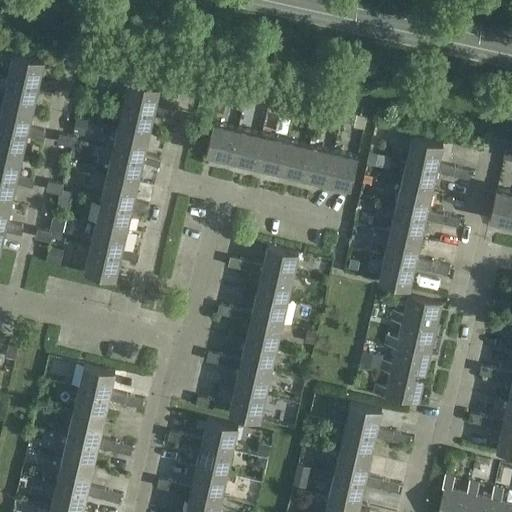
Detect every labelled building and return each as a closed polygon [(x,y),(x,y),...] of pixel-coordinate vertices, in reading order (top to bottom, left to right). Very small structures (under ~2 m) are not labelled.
[(38,81),(39,77),(44,57),(13,50),(7,74),(38,81)] [(38,81),(7,74),(2,98),(32,105),(37,86),(53,90),(56,81),(39,77),(38,81)] [(154,109),(155,104),(159,84),(128,77),(123,101),(154,109)] [(234,93),(236,83),(222,80),(220,90),(234,93)] [(83,96),(85,86),(70,82),(67,92),(83,96)] [(259,99),(261,89),(247,86),(245,95),(259,99)] [(283,104),(285,95),(271,92),(269,101),(283,104)] [(306,110),(308,100),(294,97),(292,106),(306,110)] [(0,122),(27,129),(28,124),(32,105),(2,98),(0,105),(0,122)] [(154,109),(123,101),(117,125),(148,132),(153,113),(169,117),(171,108),(155,104),(154,109)] [(330,115),(332,106),(318,103),(316,112),(330,115)] [(354,121),(356,111),(342,108),(340,117),(354,121)] [(231,156),(238,126),(213,120),(206,150),(231,156)] [(27,129),(0,122),(0,147),(21,153),(26,134),(42,137),(45,128),(28,124),(27,129)] [(143,156),(144,152),(148,132),(117,125),(112,149),(143,156)] [(254,162),(262,131),(238,126),(231,156),(254,162)] [(71,143),(74,134),(58,130),(56,140),(71,143)] [(278,167),(285,137),(262,131),(254,162),(278,167)] [(436,165),(437,161),(442,140),(411,133),(406,158),(436,165)] [(302,173),(309,142),(285,137),(278,167),(302,173)] [(325,179),(333,148),(309,142),(302,173),(325,179)] [(511,157),(511,148),(505,146),(503,155),(511,157)] [(0,172),(16,176),(17,172),(21,153),(0,147),(0,172)] [(333,148),(325,179),(350,184),(357,154),(333,148)] [(143,156),(112,149),(106,172),(137,180),(142,161),(158,164),(160,155),(144,152),(143,156)] [(436,165),(406,158),(400,182),(431,189),(435,169),(452,173),(454,165),(437,161),(436,165)] [(454,165),(452,173),(468,177),(470,168),(454,165)] [(16,176),(0,172),(0,197),(10,200),(15,181),(32,185),(34,176),(17,172),(16,176)] [(132,203),(133,199),(137,180),(106,172),(101,196),(132,203)] [(60,191),(63,181),(47,177),(45,187),(60,191)] [(425,213),(426,208),(431,189),(400,182),(394,205),(425,213)] [(511,221),(511,189),(496,185),(489,216),(511,221)] [(132,203),(101,196),(95,220),(126,227),(131,208),(146,212),(149,203),(133,199),(132,203)] [(0,222),(5,224),(6,219),(10,200),(0,197),(0,222)] [(425,213),(394,205),(389,229),(420,236),(425,216),(441,220),(443,212),(426,208),(425,213)] [(443,212),(441,220),(457,224),(459,216),(443,212)] [(5,224),(0,222),(0,243),(4,228),(21,232),(23,223),(6,219),(5,224)] [(121,251),(122,246),(126,227),(95,220),(90,243),(121,251)] [(49,238),(51,229),(36,225),(34,235),(49,238)] [(414,260),(416,255),(420,236),(389,229),(383,253),(414,260)] [(262,261),(261,266),(292,273),(298,248),(266,241),(262,261)] [(121,251),(90,243),(84,268),(115,276),(120,255),(135,259),(138,250),(122,246),(121,251)] [(49,244),(46,258),(60,261),(63,247),(49,244)] [(414,260),(383,253),(378,278),(409,285),(413,264),(430,268),(432,259),(416,255),(414,260)] [(244,266),(246,258),(230,254),(228,263),(244,266)] [(287,297),(292,273),(261,266),(262,261),(246,258),(244,266),(260,270),(255,290),(287,297)] [(432,259),(430,268),(446,272),(448,263),(432,259)] [(251,309),(250,313),(281,321),(287,297),(255,290),(251,309)] [(401,318),(435,325),(441,300),(407,292),(403,310),(392,307),(390,317),(401,319),(401,318)] [(233,314),(235,305),(219,301),(217,310),(233,314)] [(276,344),(281,321),(250,313),(251,309),(235,305),(233,314),(249,318),(244,337),(276,344)] [(507,327),(509,319),(492,315),(490,323),(507,327)] [(429,350),(435,325),(401,318),(401,319),(397,335),(387,332),(384,342),(395,344),(395,342),(429,350)] [(240,356),(239,361),(270,368),(276,344),(244,337),(240,356)] [(424,374),(429,350),(395,342),(395,344),(392,359),(381,357),(379,367),(389,369),(390,366),(424,374)] [(222,361),(224,352),(208,349),(206,358),(222,361)] [(265,392),(270,368),(239,361),(240,356),(224,352),(222,361),(238,365),(233,385),(265,392)] [(109,392),(110,388),(114,367),(83,360),(77,385),(109,392)] [(496,374),(498,366),(481,362),(479,371),(496,374)] [(418,399),(424,374),(390,366),(389,369),(386,384),(375,381),(373,391),(384,394),(384,392),(418,399)] [(511,399),(511,369),(498,366),(496,374),(511,378),(507,398),(511,399)] [(109,392),(77,385),(72,409),(103,416),(108,397),(124,401),(126,391),(110,388),(109,392)] [(259,417),(265,392),(233,385),(228,410),(259,417)] [(126,391),(124,401),(140,404),(142,395),(126,391)] [(212,406),(214,397),(197,393),(195,402),(212,406)] [(376,430),(376,426),(381,405),(350,398),(345,423),(376,430)] [(503,417),(502,422),(511,424),(511,399),(507,398),(503,417)] [(98,439),(99,435),(103,416),(72,409),(66,432),(98,439)] [(484,422),(487,413),(470,409),(468,419),(484,422)] [(511,450),(511,424),(502,422),(503,417),(487,413),(484,422),(501,426),(496,447),(511,450)] [(202,436),(201,440),(232,447),(238,423),(206,415),(202,436)] [(376,430),(345,423),(339,446),(370,454),(374,435),(391,438),(393,430),(376,426),(376,430)] [(183,441),(185,432),(169,429),(167,437),(183,441)] [(393,430),(391,438),(407,442),(409,433),(393,430)] [(98,439),(66,432),(61,456),(92,463),(97,444),(113,448),(115,439),(99,435),(98,439)] [(226,471),(232,447),(201,440),(202,436),(185,432),(183,441),(200,445),(195,464),(226,471)] [(115,439),(113,448),(129,452),(131,443),(115,439)] [(365,477),(366,473),(370,454),(339,446),(334,470),(365,477)] [(87,487),(88,483),(92,463),(61,456),(56,480),(87,487)] [(310,465),(297,462),(293,482),(306,485),(310,465)] [(191,483),(190,488),(221,495),(226,471),(195,464),(191,483)] [(365,477),(334,470),(328,494),(359,501),(364,482),(380,486),(382,477),(366,473),(365,477)] [(463,511),(468,491),(466,490),(451,487),(454,476),(444,473),(441,485),(443,485),(436,511),(463,511)] [(173,488),(175,480),(158,476),(156,485),(173,488)] [(382,477),(380,486),(396,490),(398,481),(382,477)] [(488,511),(492,496),(490,496),(476,492),(479,481),(468,479),(466,490),(468,491),(463,511),(488,511)] [(87,487),(56,480),(50,504),(81,511),(86,492),(102,495),(104,487),(88,483),(87,487)] [(188,511),(216,511),(221,495),(190,488),(191,483),(175,480),(173,488),(189,492),(185,511),(188,511)] [(492,496),(488,511),(511,511),(511,500),(500,498),(503,487),(493,485),(490,496),(492,496)] [(104,487),(102,495),(118,499),(120,490),(104,487)] [(356,511),(359,501),(328,494),(324,511),(356,511)]
